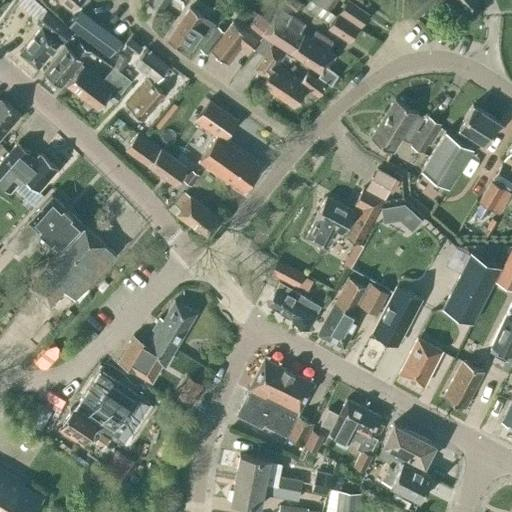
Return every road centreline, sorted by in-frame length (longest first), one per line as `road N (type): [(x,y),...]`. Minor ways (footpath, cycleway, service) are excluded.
road 1 (tertiary): [(197,260),(134,186),(0,67)]
road 2 (tertiary): [(489,449),(254,321)]
road 3 (residential): [(511,98),(449,61),(421,63),(341,104),(301,146)]
road 4 (unclassified): [(0,378),(39,382),(77,368),(197,260)]
road 5 (residential): [(301,146),(144,34),(131,0)]
road 6 (residential): [(193,511),(209,424),(254,321)]
road 7 (residential): [(197,260),(301,146)]
